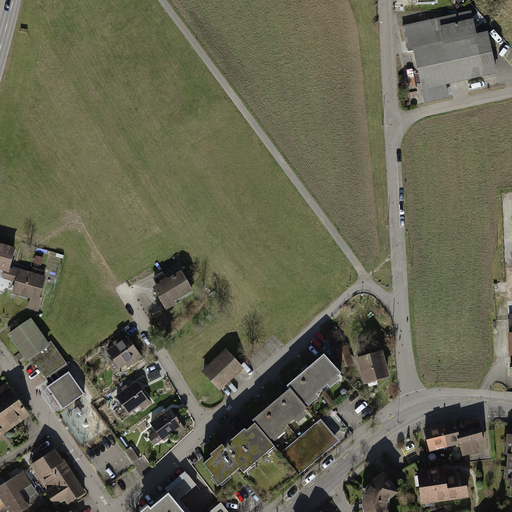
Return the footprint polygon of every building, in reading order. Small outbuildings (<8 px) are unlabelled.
[(469,10),(400,25),(406,52),(412,51),(424,104),(448,98),(445,85),(467,80),(479,77),(495,74),(485,31),(474,34),(469,10)] [(0,270),(17,276),(19,269),(10,266),(15,248),(0,243),(0,270)] [(46,277),(19,269),(17,276),(12,294),(30,299),(27,309),(38,312),(42,298),(40,298),(46,277)] [(181,276),(155,293),(167,312),(194,294),(181,276)] [(30,318),(7,334),(25,361),(49,344),(30,318)] [(128,338),(110,350),(124,372),(142,360),(128,338)] [(348,347),(335,350),(341,368),(353,364),(348,347)] [(383,352),(357,359),(365,386),(390,379),(383,352)] [(226,354),(204,374),(224,395),(246,375),(226,354)] [(287,386),(290,390),(303,405),(307,402),(310,405),(320,398),(316,393),(326,385),(329,388),(341,378),(323,356),(287,386)] [(68,372),(47,386),(62,409),(83,394),(68,372)] [(0,387),(0,411),(18,398),(7,383),(0,387)] [(134,384),(115,398),(130,418),(149,405),(134,384)] [(252,421),(256,425),(269,441),(271,439),(274,441),(284,433),(281,429),(292,420),(295,423),(305,415),(303,412),(306,409),(303,405),(290,390),(252,421)] [(0,437),(30,415),(18,398),(0,411),(0,437)] [(184,431),(168,413),(152,427),(167,445),(184,431)] [(454,421),(424,428),(429,449),(460,442),(462,449),(483,444),(477,420),(455,425),(454,421)] [(322,422),(281,455),(299,477),(340,444),(322,422)] [(239,468),(243,474),(275,448),(269,441),(256,425),(246,433),(244,431),(223,448),(221,446),(210,455),(212,458),(204,465),(213,476),(211,478),(217,486),(239,468)] [(265,506),(299,477),(281,455),(275,448),(243,474),(240,476),(246,483),(254,493),(265,506)] [(58,450),(34,465),(57,501),(66,495),(69,501),(84,491),(58,450)] [(0,495),(10,511),(17,511),(28,505),(19,491),(32,483),(24,470),(0,484),(0,495)] [(445,470),(413,472),(415,505),(466,502),(465,479),(446,480),(445,470)] [(159,496),(140,511),(225,511),(219,504),(208,511),(192,511),(180,497),(195,486),(184,472),(169,484),(163,477),(151,486),(159,496)] [(381,475),(363,493),(365,511),(391,511),(390,505),(399,493),(381,475)]
